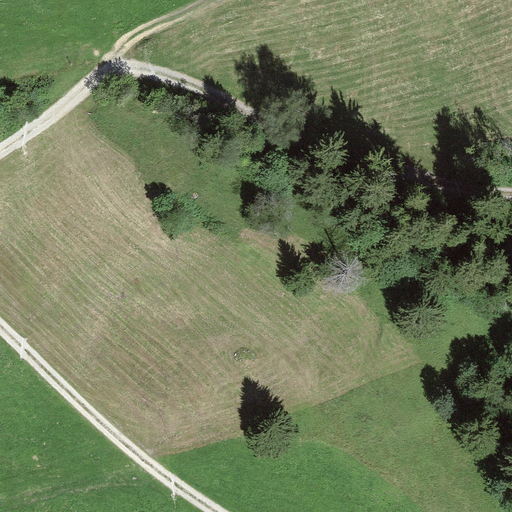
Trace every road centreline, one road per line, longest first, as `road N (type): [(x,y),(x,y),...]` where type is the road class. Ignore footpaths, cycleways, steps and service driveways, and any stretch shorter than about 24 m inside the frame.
road 1 (track): [(113,69),(154,73),(444,185),(511,192)]
road 2 (track): [(218,511),(89,413),(0,327)]
road 3 (track): [(0,149),(113,69)]
